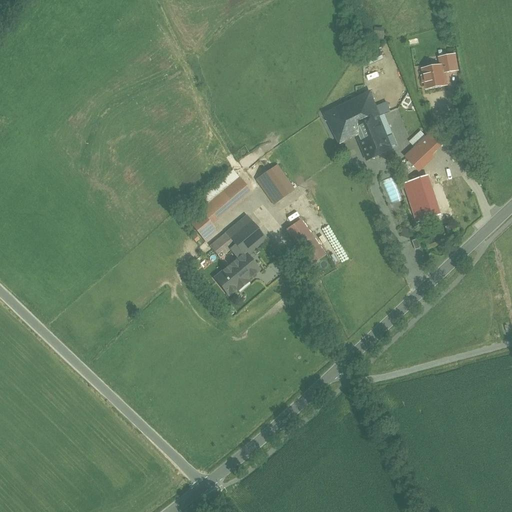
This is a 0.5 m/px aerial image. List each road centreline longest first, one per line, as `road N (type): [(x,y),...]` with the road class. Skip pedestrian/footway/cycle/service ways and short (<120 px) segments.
road 1 (unclassified): [(205,485),(0,287)]
road 2 (secondary): [(334,373),(511,205)]
road 3 (unclassified): [(334,373),(345,383),(372,379),(511,342)]
road 4 (secondary): [(205,485),(334,373)]
